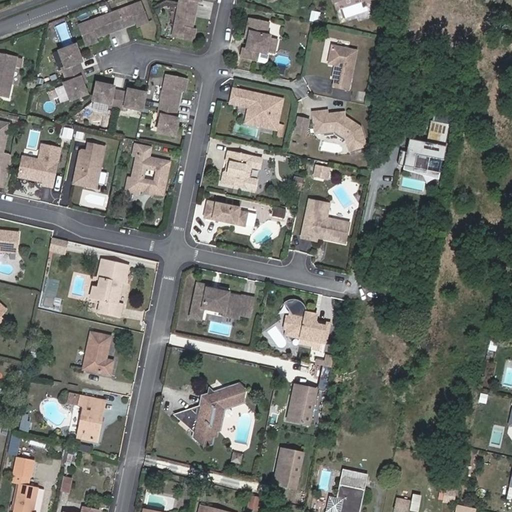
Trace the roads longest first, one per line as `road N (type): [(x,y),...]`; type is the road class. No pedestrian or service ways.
road 1 (residential): [(121,511),(175,251)]
road 2 (residential): [(175,251),(225,0)]
road 3 (residential): [(175,251),(0,204)]
road 4 (residential): [(351,285),(175,251)]
